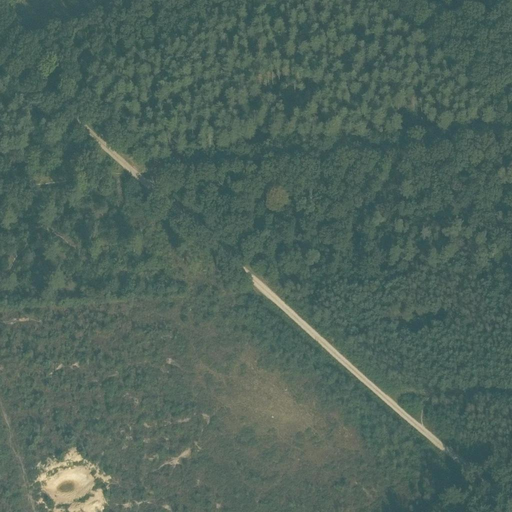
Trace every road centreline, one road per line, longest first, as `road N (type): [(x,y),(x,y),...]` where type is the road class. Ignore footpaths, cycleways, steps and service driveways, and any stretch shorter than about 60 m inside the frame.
road 1 (track): [(136,172),(422,427)]
road 2 (track): [(511,136),(136,172)]
road 3 (track): [(511,136),(368,0)]
road 4 (track): [(136,172),(0,41)]
road 5 (track): [(0,185),(136,172)]
